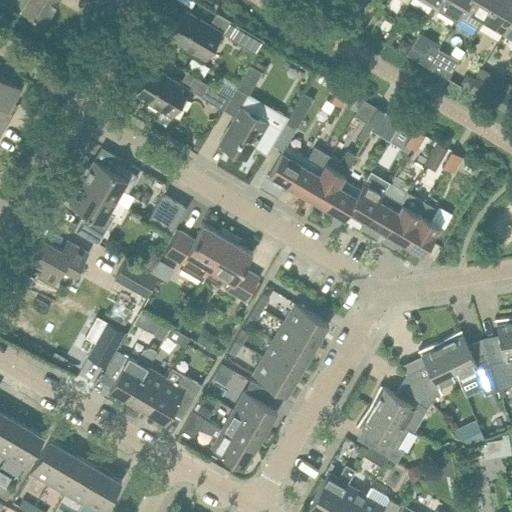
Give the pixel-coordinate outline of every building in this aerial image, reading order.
[(8,0),(45,21),(56,0),(8,0)] [(437,0),(436,3),(457,16),(465,0),(437,0)] [(466,0),(457,16),(478,28),(494,0),(466,0)] [(505,30),(511,17),(511,0),(494,0),(484,17),(505,30)] [(182,45),(199,55),(205,59),(211,49),(214,51),(221,40),(217,38),(222,30),(184,8),(169,35),(183,43),(182,45)] [(264,39),(237,24),(229,37),(256,53),(264,39)] [(439,46),(428,66),(449,78),(460,59),(439,46)] [(248,94),(262,71),(249,64),(236,86),(248,93),(248,94)] [(181,107),(187,97),(184,95),(189,87),(151,65),(135,92),(149,100),(148,102),(172,116),(178,106),(181,107)] [(0,121),(6,125),(13,114),(8,111),(22,87),(0,74),(0,121)] [(493,86),(476,78),(469,89),(490,101),(496,91),(492,88),(493,86)] [(207,83),(200,95),(223,109),(223,108),(230,96),(207,83)] [(350,90),(339,84),(335,92),(346,98),(350,90)] [(511,99),(496,91),(490,101),(511,114),(511,112),(511,99)] [(335,92),(330,99),(341,106),(346,98),(335,92)] [(376,106),(377,106),(363,98),(354,114),(368,121),(368,120),(372,114),(376,106)] [(249,110),(241,105),(235,115),(218,143),(245,158),(253,144),(255,146),(269,122),(259,116),(261,113),(250,107),(249,110)] [(376,106),(372,114),(383,120),(388,112),(377,106),(376,106)] [(368,120),(368,121),(378,128),(383,120),(372,114),(368,120)] [(272,143),(283,149),(295,129),(285,122),(272,143)] [(414,128),(409,135),(420,142),(425,134),(414,128)] [(409,135),(405,143),(416,150),(420,142),(409,135)] [(288,184),(305,155),(286,144),(283,149),(278,157),(268,174),(269,175),(275,176),(288,184)] [(314,145),(308,157),(305,155),(288,184),(307,195),(330,155),(314,145)] [(340,160),(330,155),(307,195),(325,206),(342,177),(356,154),(347,148),(340,160)] [(451,150),(446,157),(457,164),(462,156),(451,150)] [(446,157),(442,165),(453,171),(457,164),(446,157)] [(83,176),(81,180),(115,200),(121,188),(128,192),(138,175),(114,161),(113,162),(116,163),(112,169),(94,158),(89,166),(86,164),(80,175),(83,176)] [(360,188),(342,177),(325,206),(338,213),(342,218),(343,218),(361,188),(360,188)] [(115,200),(81,180),(79,184),(76,182),(70,192),(73,194),(68,202),(87,212),(83,218),(81,217),(74,229),(98,243),(114,214),(108,211),(115,200)] [(384,192),(365,180),(360,188),(361,188),(343,218),(344,219),(348,211),(354,213),(367,220),(384,192)] [(402,202),(384,192),(367,220),(385,231),(402,202)] [(408,192),(385,231),(404,242),(427,203),(408,192)] [(163,193),(148,219),(170,232),(186,206),(163,193)] [(437,209),(427,203),(404,242),(417,250),(421,255),(422,255),(440,225),(430,219),(437,209)] [(165,253),(181,263),(180,264),(203,277),(210,268),(231,232),(221,226),(218,231),(204,223),(195,238),(178,229),(165,253)] [(241,238),(231,232),(210,268),(233,282),(228,290),(245,300),(249,293),(259,276),(243,267),(252,251),(238,243),(241,238)] [(44,239),(32,259),(43,265),(40,270),(56,279),(63,267),(75,273),(87,251),(74,244),(69,253),(44,239)] [(125,258),(114,278),(145,295),(157,276),(125,258)] [(269,296),(262,292),(256,303),(262,307),(269,296)] [(328,322),(294,302),(284,320),(318,340),(328,322)] [(262,307),(256,303),(248,315),(255,319),(262,307)] [(511,315),(494,317),(495,319),(496,318),(502,354),(488,356),(499,389),(511,384),(511,378),(510,367),(511,367),(511,315)] [(97,320),(88,336),(99,343),(89,361),(104,369),(124,336),(97,320)] [(318,340),(284,320),(273,338),(307,358),(318,340)] [(189,337),(170,326),(165,335),(184,346),(189,337)] [(242,327),(235,339),(241,343),(248,331),(242,327)] [(461,328),(440,340),(457,375),(468,369),(473,380),(477,378),(484,394),(499,389),(488,356),(476,362),(460,330),(461,329),(461,328)] [(204,329),(198,339),(210,346),(216,336),(204,329)] [(307,358),(273,338),(263,355),(297,375),(307,358)] [(241,343),(235,339),(228,351),(235,355),(241,343)] [(457,375),(440,340),(418,349),(418,350),(419,349),(430,372),(412,380),(431,401),(438,398),(435,393),(440,391),(436,384),(457,375)] [(143,348),(136,359),(128,355),(127,356),(117,349),(103,374),(113,380),(109,387),(128,398),(147,366),(146,365),(156,349),(150,345),(143,348)] [(297,375),(263,355),(252,374),(286,394),(297,375)] [(225,383),(232,370),(219,364),(213,378),(225,383)] [(166,377),(147,366),(128,398),(147,409),(166,377)] [(176,383),(166,377),(147,409),(166,421),(171,412),(181,418),(192,401),(202,383),(182,372),(176,383)] [(380,383),(368,404),(409,427),(414,430),(431,401),(412,380),(406,374),(398,388),(405,393),(402,397),(380,383)] [(276,394),(251,380),(245,390),(244,390),(233,409),(266,428),(277,409),(269,405),(276,394)] [(409,427),(368,404),(356,424),(357,425),(358,424),(380,437),(374,448),(388,456),(396,460),(402,449),(398,446),(409,427)] [(266,428),(233,409),(222,428),(255,447),(266,428)] [(205,417),(193,410),(181,429),(194,437),(205,417)] [(25,424),(6,413),(0,423),(0,452),(6,456),(25,424)] [(476,419),(454,428),(468,445),(471,444),(484,438),(476,419)] [(44,435),(25,424),(6,456),(25,467),(34,452),(44,435)] [(255,447),(222,428),(211,447),(243,466),(255,447)] [(67,448),(49,438),(30,472),(48,482),(67,448)] [(388,456),(369,445),(364,454),(382,465),(388,456)] [(67,448),(48,482),(66,493),(85,459),(67,448)] [(103,469),(85,459),(66,493),(83,503),(103,469)] [(328,472),(309,504),(321,511),(330,511),(347,483),(355,469),(346,464),(338,477),(328,472)] [(102,511),(121,480),(103,469),(83,503),(98,511),(102,511)] [(12,490),(0,483),(0,494),(7,499),(12,490)] [(355,511),(366,494),(347,483),(330,511),(355,511)] [(366,494),(355,511),(395,511),(400,504),(370,487),(366,494)] [(18,505),(29,511),(30,511),(34,505),(22,499),(18,505)]
